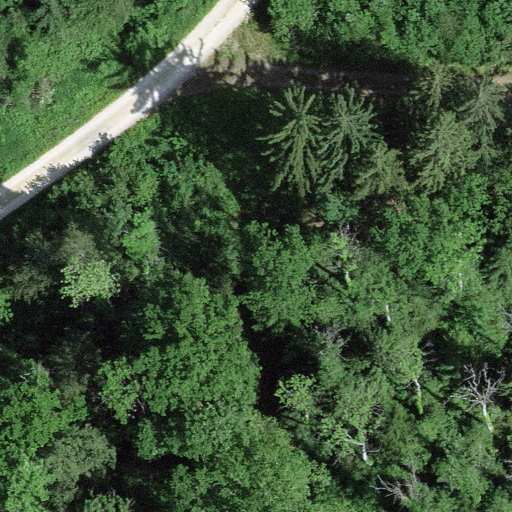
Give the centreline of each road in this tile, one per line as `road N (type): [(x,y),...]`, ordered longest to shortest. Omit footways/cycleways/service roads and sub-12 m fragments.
road 1 (track): [(0,199),(201,63),(248,0)]
road 2 (track): [(511,78),(201,63)]
